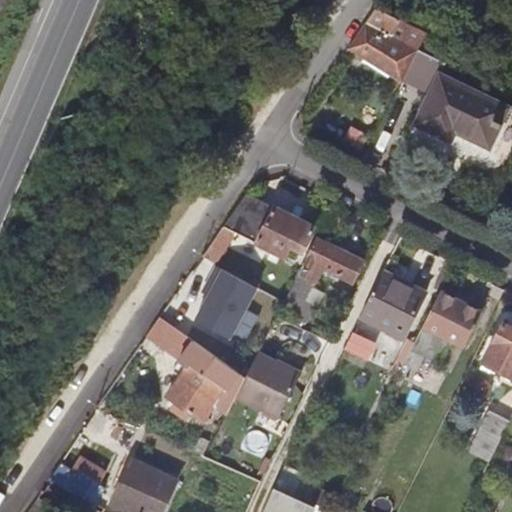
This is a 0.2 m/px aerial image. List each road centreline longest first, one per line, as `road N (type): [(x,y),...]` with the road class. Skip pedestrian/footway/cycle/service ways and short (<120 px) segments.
road 1 (residential): [(273,143),(11,511)]
road 2 (residential): [(511,263),(273,143)]
road 3 (primary): [(0,169),(70,0)]
road 4 (residential): [(368,0),(273,143)]
